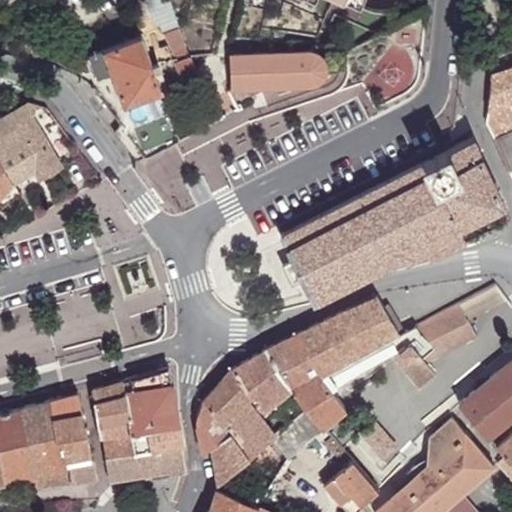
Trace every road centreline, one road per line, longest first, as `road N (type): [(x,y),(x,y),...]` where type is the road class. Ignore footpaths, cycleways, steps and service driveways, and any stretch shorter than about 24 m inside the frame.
road 1 (residential): [(447,0),(436,90),(418,118),(168,239)]
road 2 (residential): [(206,340),(267,330),(375,283),(484,266),(511,271)]
road 3 (residential): [(168,239),(77,101),(0,74)]
road 4 (residential): [(187,511),(198,479),(186,410),(206,340)]
road 5 (residential): [(511,57),(484,67),(474,86),(475,124),(511,202)]
road 6 (unknown): [(0,259),(144,205)]
